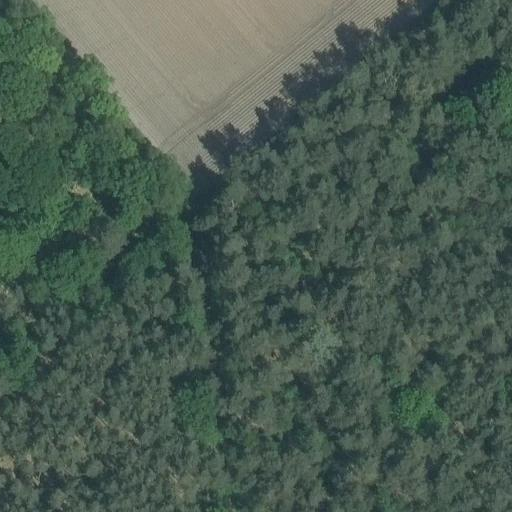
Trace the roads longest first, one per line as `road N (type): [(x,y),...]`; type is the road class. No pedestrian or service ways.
road 1 (track): [(3,0),(138,164),(191,213),(231,511)]
road 2 (track): [(452,0),(0,363)]
